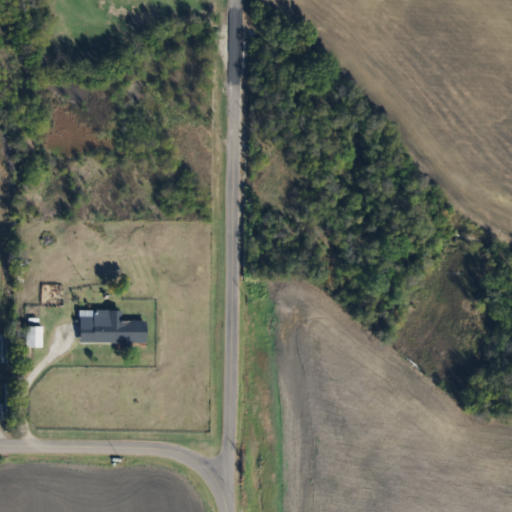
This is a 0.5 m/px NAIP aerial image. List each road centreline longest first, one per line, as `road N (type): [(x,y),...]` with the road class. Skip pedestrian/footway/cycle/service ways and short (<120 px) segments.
road 1 (residential): [(237,459),(240,0)]
road 2 (residential): [(237,459),(217,471),(166,449),(0,445)]
